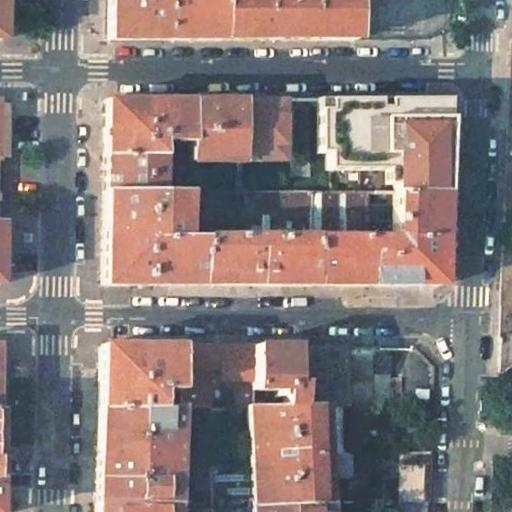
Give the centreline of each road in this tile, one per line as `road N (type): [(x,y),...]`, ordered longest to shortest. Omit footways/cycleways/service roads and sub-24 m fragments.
road 1 (residential): [(59,71),(479,69)]
road 2 (residential): [(470,322),(55,313)]
road 3 (residential): [(479,69),(470,322)]
road 4 (residential): [(55,313),(59,71)]
road 5 (residential): [(54,511),(55,313)]
road 6 (residential): [(470,322),(462,511)]
